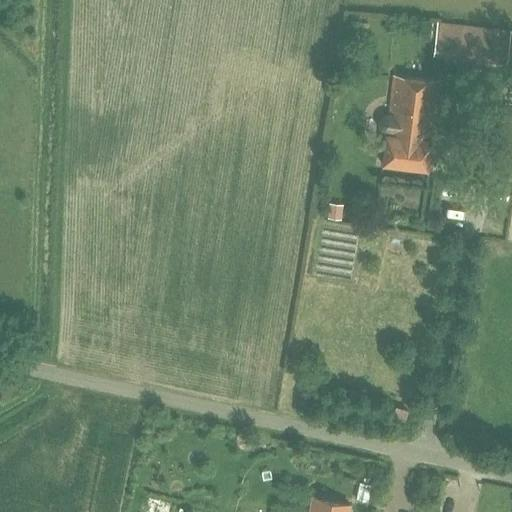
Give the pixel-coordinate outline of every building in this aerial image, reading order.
[(433,56),(507,65),(511,29),(438,21),(433,56)] [(382,164),(427,169),(439,81),(394,75),(382,164)] [(511,105),(504,104),(494,159),(511,161),(511,105)] [(342,219),(343,204),(329,203),(328,218),(342,219)] [(393,420),(405,424),(409,410),(396,407),(393,420)] [(360,481),(357,498),(369,501),(372,483),(360,481)] [(347,511),(349,504),(313,496),(309,511),(347,511)]
